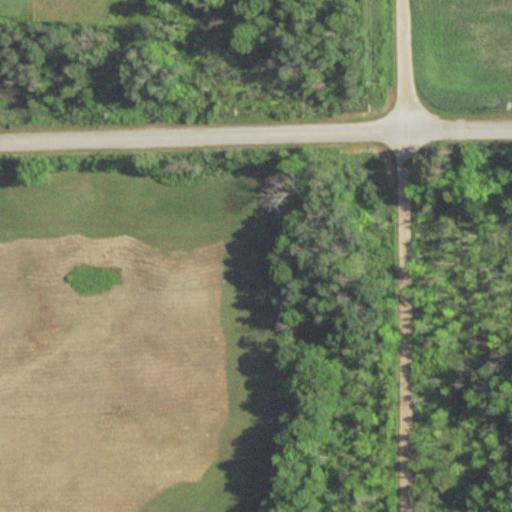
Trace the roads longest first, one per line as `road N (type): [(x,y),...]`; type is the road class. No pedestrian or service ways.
road 1 (residential): [(0,149),(511,137)]
road 2 (residential): [(401,511),(401,0)]
